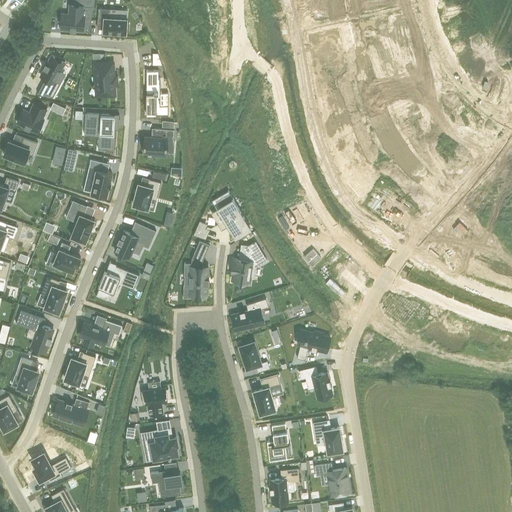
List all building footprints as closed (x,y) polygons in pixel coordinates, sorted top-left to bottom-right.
[(451,0),(451,1),(441,4),(442,10),(443,16),(444,16),(446,24),(460,21),(458,10),(465,8),(463,0),(451,0)] [(62,13),(61,29),(83,30),(84,22),(91,23),(94,6),(70,4),(69,14),(62,13)] [(110,9),(99,8),(98,20),(104,20),(103,31),(126,33),(126,31),(129,31),(129,23),(127,23),(127,18),(110,17),(110,9)] [(398,30),(390,32),(396,50),(409,46),(407,38),(416,35),(413,28),(414,28),(412,22),(409,14),(395,18),(398,30)] [(465,43),(455,49),(469,71),(471,70),(472,72),(480,67),(479,65),(483,62),(469,41),(475,37),(468,26),(458,33),(465,43)] [(152,52),(153,65),(162,65),(158,52),(152,52)] [(409,54),(398,59),(402,66),(409,62),(420,84),(436,75),(431,66),(432,66),(430,62),(429,62),(424,53),(412,60),(409,54)] [(38,91),(37,93),(53,97),(57,90),(52,87),(56,79),(58,80),(63,72),(61,71),(61,70),(65,62),(51,55),(47,63),(45,62),(43,68),(44,69),(40,76),(46,78),(45,81),(39,92),(38,91)] [(108,62),(95,63),(96,86),(97,95),(99,95),(114,94),(114,86),(118,86),(118,75),(113,75),(113,69),(113,62),(108,62)] [(146,102),(146,114),(159,114),(168,114),(168,105),(160,105),(160,92),(160,78),(159,78),(159,70),(146,70),(146,79),(147,79),(147,102),(146,102)] [(20,117),(17,122),(24,126),(24,127),(30,130),(30,128),(37,132),(43,119),(42,118),(46,109),(34,103),(31,109),(31,110),(30,112),(23,109),(21,115),(20,115),(20,116),(20,117)] [(85,112),(85,128),(99,128),(99,136),(98,149),(114,150),(114,149),(113,149),(114,128),(109,128),(110,114),(87,113),(87,112),(85,112)] [(173,141),(174,129),(154,128),(154,137),(145,137),(145,143),(144,143),(144,146),(144,152),(155,152),(154,155),(166,155),(166,147),(167,147),(168,144),(167,144),(167,141),(173,141)] [(9,140),(4,154),(24,162),(28,153),(33,154),(38,142),(23,136),(20,144),(12,141),(9,140)] [(57,145),(54,155),(64,157),(66,147),(57,145)] [(65,160),(74,162),(77,150),(68,148),(65,160)] [(91,159),(89,168),(96,170),(91,191),(91,192),(96,193),(96,195),(105,197),(106,195),(107,195),(109,187),(110,187),(111,181),(110,181),(112,173),(107,171),(101,170),(103,161),(91,159)] [(154,170),(152,176),(165,180),(165,179),(164,179),(166,174),(167,174),(167,173),(154,170)] [(0,207),(1,208),(2,208),(2,207),(5,199),(9,188),(15,190),(19,181),(7,177),(4,185),(0,183),(0,207)] [(135,197),(133,204),(148,208),(151,197),(156,198),(161,182),(149,179),(147,186),(141,184),(139,183),(137,191),(136,191),(135,197)] [(229,192),(216,200),(220,207),(219,208),(229,225),(228,226),(234,237),(236,236),(248,229),(242,218),(243,217),(244,216),(234,199),(228,190),(229,192)] [(69,210),(66,217),(77,222),(71,235),(71,236),(72,236),(77,238),(76,240),(83,242),(83,241),(85,241),(86,242),(86,241),(89,233),(90,232),(89,232),(90,228),(91,229),(91,228),(91,227),(94,220),(95,219),(94,219),(84,215),(88,205),(73,200),(69,210)] [(0,238),(2,233),(10,235),(14,237),(18,226),(0,219),(0,238)] [(118,242),(115,250),(129,257),(136,242),(148,248),(156,230),(137,222),(132,234),(126,231),(124,230),(122,235),(121,238),(119,237),(120,238),(118,241),(117,241),(117,242),(118,242)] [(199,222),(193,234),(206,238),(203,237),(206,229),(203,228),(205,225),(199,222)] [(59,238),(50,234),(47,240),(57,244),(59,238)] [(234,272),(233,280),(235,280),(234,282),(243,283),(243,281),(249,282),(250,276),(254,276),(255,267),(252,267),(252,262),(264,254),(256,240),(251,243),(249,260),(236,258),(235,260),(233,260),(231,272),(234,272)] [(58,253),(52,266),(61,270),(63,266),(73,271),(75,265),(77,266),(81,257),(68,252),(70,245),(62,242),(58,253)] [(208,272),(209,266),(204,266),(204,267),(200,267),(200,260),(203,254),(195,250),(191,258),(191,266),(190,275),(190,276),(190,285),(189,285),(189,286),(187,285),(187,297),(195,298),(196,298),(196,294),(203,295),(207,296),(208,289),(207,289),(207,284),(209,284),(209,277),(207,277),(208,272)] [(0,277),(6,279),(11,261),(3,259),(1,267),(0,266),(0,277)] [(99,286),(96,296),(107,300),(112,290),(116,291),(119,283),(134,289),(139,274),(116,265),(113,273),(105,270),(98,286),(99,286)] [(36,269),(30,267),(28,273),(34,275),(36,269)] [(47,276),(41,293),(49,296),(45,306),(59,312),(62,304),(64,298),(67,290),(58,287),(60,280),(47,276)] [(240,313),(232,314),(235,330),(258,325),(257,318),(262,317),(260,309),(269,306),(266,298),(247,304),(247,302),(246,303),(246,304),(248,311),(245,311),(245,310),(244,310),(244,312),(241,312),(240,311),(240,313)] [(21,309),(19,317),(30,321),(29,324),(38,327),(36,332),(32,341),(33,341),(31,346),(36,348),(45,351),(48,342),(51,336),(53,329),(42,325),(40,324),(42,317),(21,309)] [(80,333),(80,335),(85,337),(84,341),(93,344),(94,341),(103,344),(106,337),(108,338),(110,331),(115,333),(119,334),(122,325),(106,319),(102,328),(94,325),(85,321),(80,333)] [(126,321),(123,330),(128,332),(132,323),(126,321)] [(300,344),(297,357),(305,359),(308,347),(326,351),(330,336),(322,334),(323,333),(315,331),(314,332),(308,331),(306,337),(305,336),(305,339),(305,340),(304,345),(300,344)] [(254,340),(239,345),(247,368),(256,365),(258,371),(270,367),(267,360),(261,362),(254,340)] [(67,372),(65,378),(79,383),(82,373),(89,375),(96,356),(83,352),(80,360),(72,357),(70,364),(69,364),(67,371),(67,372)] [(39,371),(30,368),(33,361),(21,357),(15,374),(21,376),(18,386),(32,391),(35,383),(37,377),(39,371)] [(314,366),(299,370),(301,379),(305,378),(312,376),(315,387),(318,397),(332,394),(330,386),(329,379),(327,371),(319,373),(316,374),(314,366)] [(263,388),(254,391),(256,399),(258,405),(260,413),(275,409),(269,387),(281,384),(278,374),(260,378),(263,388)] [(149,389),(141,390),(143,404),(148,403),(150,414),(163,413),(162,405),(161,401),(168,401),(167,398),(170,398),(168,389),(166,389),(166,387),(157,388),(149,389)] [(0,403),(2,407),(0,407),(0,421),(0,422),(3,428),(16,420),(12,412),(17,409),(9,394),(0,399),(0,403)] [(54,414),(77,422),(81,407),(87,409),(89,401),(76,397),(74,405),(58,400),(54,414)] [(99,404),(96,412),(103,414),(105,407),(99,404)] [(328,420),(313,422),(316,437),(325,435),(326,443),(328,452),(343,450),(341,440),(341,434),(340,434),(339,427),(329,428),(328,420)] [(285,444),(288,443),(288,439),(289,439),(287,431),(286,431),(285,423),(272,425),(275,444),(267,445),(270,461),(287,458),(285,444)] [(127,426),(126,436),(133,437),(135,427),(127,426)] [(158,428),(141,432),(142,440),(150,439),(154,458),(169,455),(169,456),(171,456),(171,455),(178,453),(176,445),(177,444),(176,436),(169,438),(168,433),(159,435),(158,428)] [(35,473),(36,473),(40,480),(47,476),(50,481),(63,475),(61,472),(71,466),(66,456),(51,465),(44,452),(42,452),(39,454),(32,458),(36,466),(33,468),(35,473)] [(331,463),(315,465),(317,475),(328,473),(332,494),(350,491),(346,467),(332,470),(331,463)] [(281,478),(270,479),(272,502),(288,500),(287,491),(286,481),(299,480),(298,467),(280,469),(281,478)] [(151,472),(152,482),(162,481),(163,489),(166,489),(167,495),(175,494),(174,492),(181,491),(180,483),(182,483),(180,472),(173,473),(172,469),(151,472)] [(55,502),(46,507),(48,511),(69,511),(75,509),(64,488),(51,495),(55,502)] [(313,511),(316,511),(321,511),(320,502),(313,503),(313,511)] [(343,502),(329,504),(330,511),(337,510),(337,511),(353,511),(352,507),(344,508),(343,502)] [(166,503),(150,505),(150,511),(184,511),(184,508),(166,510),(166,503)]
